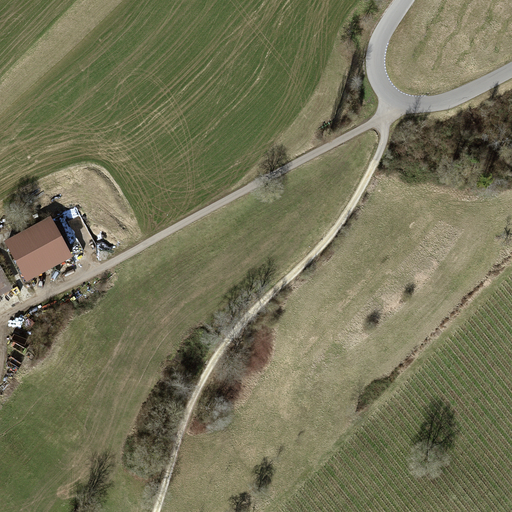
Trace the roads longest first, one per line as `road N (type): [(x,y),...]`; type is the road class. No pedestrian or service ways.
road 1 (track): [(155,511),(201,381),(248,317),(341,221),(396,100)]
road 2 (track): [(0,319),(375,121),(396,100)]
road 3 (tertiary): [(511,69),(438,103),(396,100),(377,72),(377,56),(405,0)]
